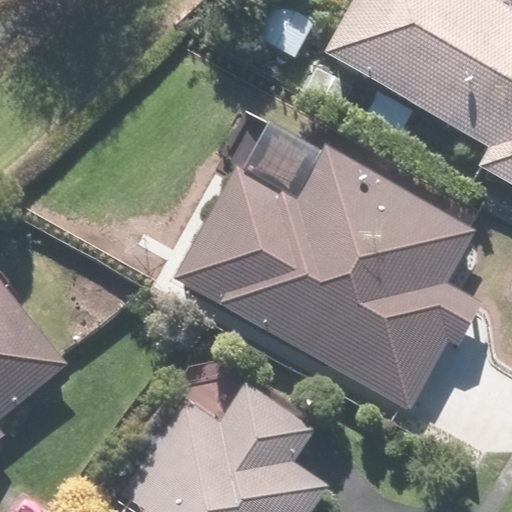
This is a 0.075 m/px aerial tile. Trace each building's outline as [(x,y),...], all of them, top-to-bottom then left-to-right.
[(276,0),(270,0),(247,35),(294,65),(318,27),(276,0)] [(511,18),(478,0),(363,0),(327,66),(490,153),(479,174),(511,191),(511,18)] [(453,288),(481,234),(253,114),(222,172),(235,179),(177,290),(413,415),(451,342),(463,348),(485,306),(453,288)] [(0,428),(74,364),(2,283),(0,284),(0,448),(8,441),(0,431),(0,428)] [(226,430),(190,406),(125,503),(138,511),(318,511),(332,492),(300,471),(326,432),(255,385),(226,430)]
